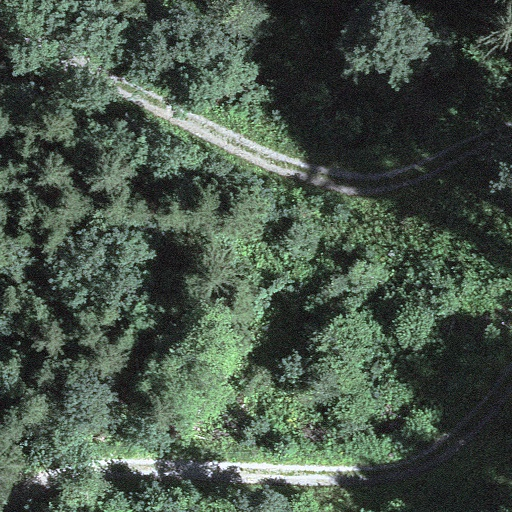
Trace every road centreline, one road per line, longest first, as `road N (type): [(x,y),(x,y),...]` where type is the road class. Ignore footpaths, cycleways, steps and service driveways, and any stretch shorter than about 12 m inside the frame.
road 1 (track): [(0,31),(150,124),(232,161),(310,181),(388,177),(511,128)]
road 2 (track): [(511,359),(487,393),(409,451),(179,456),(48,476),(0,503)]
